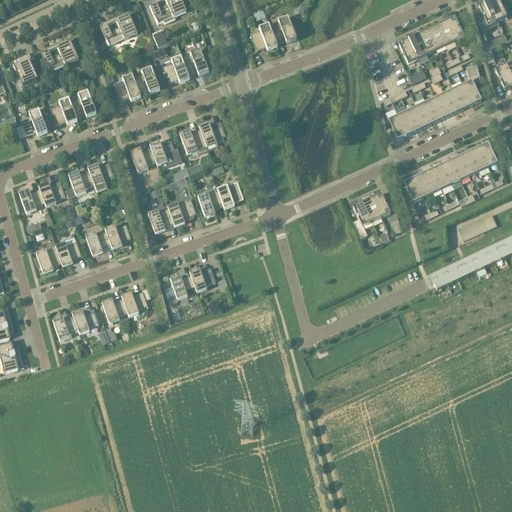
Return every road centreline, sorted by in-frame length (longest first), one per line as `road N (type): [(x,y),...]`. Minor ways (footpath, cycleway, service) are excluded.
road 1 (residential): [(29,303),(1,199),(6,173),(242,86)]
road 2 (residential): [(29,303),(276,217)]
road 3 (residential): [(276,217),(511,108)]
road 4 (residential): [(428,286),(312,334),(276,217)]
road 5 (residential): [(242,86),(443,0)]
road 6 (residential): [(276,217),(242,86)]
